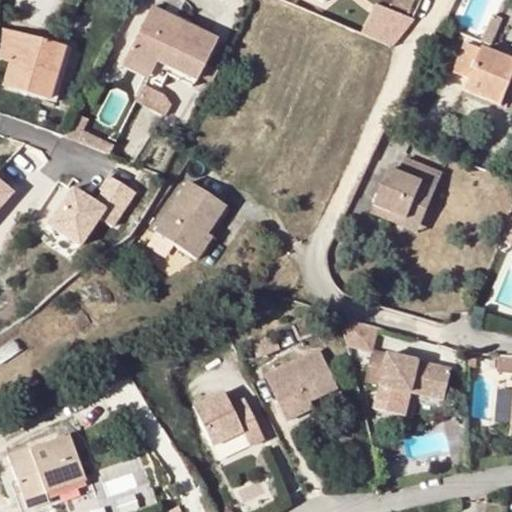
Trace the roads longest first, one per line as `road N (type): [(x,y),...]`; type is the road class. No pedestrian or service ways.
road 1 (residential): [(431,0),(312,273),(319,288),(361,313),(511,341)]
road 2 (residential): [(336,511),(511,479)]
road 3 (residential): [(125,170),(0,122)]
